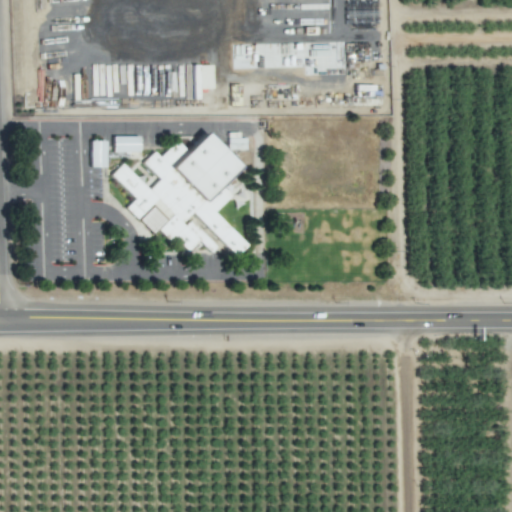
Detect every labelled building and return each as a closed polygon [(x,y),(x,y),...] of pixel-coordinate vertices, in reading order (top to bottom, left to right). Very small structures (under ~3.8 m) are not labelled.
[(197,99),(197,89),(210,88),(209,65),(184,65),(185,99),(197,99)] [(140,163),(156,179),(147,189),(119,163),(108,175),(132,198),(123,208),(150,233),(154,229),(169,242),(173,239),(186,251),(196,241),(208,252),(214,246),(188,222),(193,217),(234,256),(245,244),(213,214),(230,196),(218,185),(236,165),(201,133),(185,151),(173,140),(157,157),(151,151),(140,163)] [(226,149),(243,149),(244,135),(226,134),(226,149)] [(111,152),(136,152),(137,137),(111,136),(111,152)] [(89,167),(104,167),(103,140),(88,141),(89,167)]
